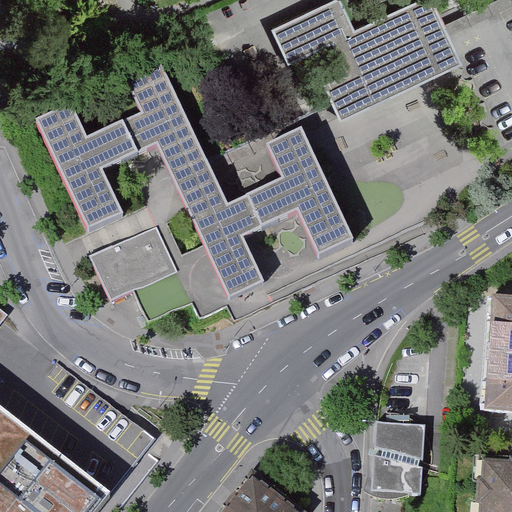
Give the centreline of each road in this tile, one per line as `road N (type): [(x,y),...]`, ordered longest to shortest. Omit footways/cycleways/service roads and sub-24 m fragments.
road 1 (residential): [(0,185),(56,316),(78,341),(148,373),(274,387)]
road 2 (unclassified): [(511,220),(329,340),(274,387)]
road 3 (unclassified): [(274,387),(167,511)]
road 4 (residential): [(274,387),(333,449),(343,511)]
